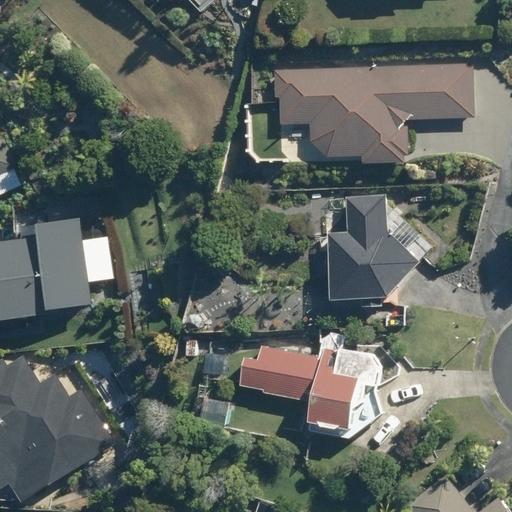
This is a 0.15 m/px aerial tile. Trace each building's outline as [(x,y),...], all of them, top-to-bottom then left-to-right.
[(408,154),(413,154),(413,126),(405,126),(405,120),(479,118),(477,64),(279,70),(279,96),(284,96),(285,124),(314,123),(314,140),(332,157),(367,156),(367,163),(408,162),(408,154)] [(0,176),(20,168),(7,139),(2,142),(0,137),(0,176)] [(391,191),(350,194),(352,230),(334,231),(337,293),(367,291),(368,303),(388,301),(387,290),(395,290),(425,257),(393,228),(391,191)] [(0,324),(66,317),(66,312),(102,308),(100,286),(119,283),(114,239),(92,242),(89,218),(50,222),(52,238),(0,244),(0,324)] [(189,337),(188,353),(199,353),(199,338),(189,337)] [(315,415),(356,422),(359,402),(371,396),(374,378),(382,380),(386,361),(378,351),(344,345),(343,348),(329,346),(327,355),(266,344),(263,357),(249,354),(244,381),(270,386),(269,389),(318,399),(315,415)] [(0,485),(14,478),(25,496),(116,442),(86,389),(73,397),(60,372),(44,381),(27,352),(10,362),(6,355),(0,358),(0,485)] [(240,404),(213,399),(208,422),(236,427),(240,404)] [(412,503),(419,511),(511,511),(511,507),(502,494),(480,511),(449,473),(412,503)]
